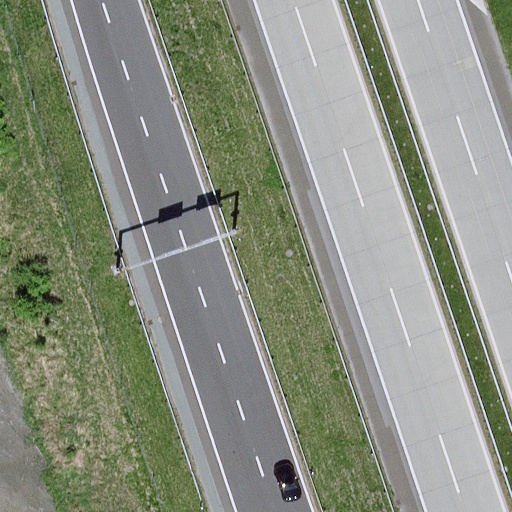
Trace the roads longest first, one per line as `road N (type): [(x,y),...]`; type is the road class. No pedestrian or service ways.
road 1 (motorway): [(291,0),(464,511)]
road 2 (motorway): [(103,0),(275,511)]
road 3 (motorway): [(511,283),(415,0)]
